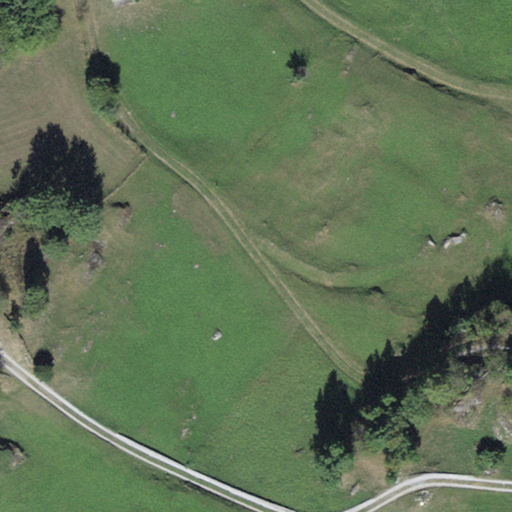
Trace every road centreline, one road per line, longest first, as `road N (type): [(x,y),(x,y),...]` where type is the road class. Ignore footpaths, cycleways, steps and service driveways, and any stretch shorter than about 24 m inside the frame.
road 1 (track): [(511,350),(469,357),(389,388),(355,374),(316,336),(222,208),(117,111),(80,0)]
road 2 (track): [(271,511),(80,419),(0,350)]
road 3 (track): [(313,0),(439,73),(511,91)]
road 4 (track): [(511,482),(424,478),(352,511)]
